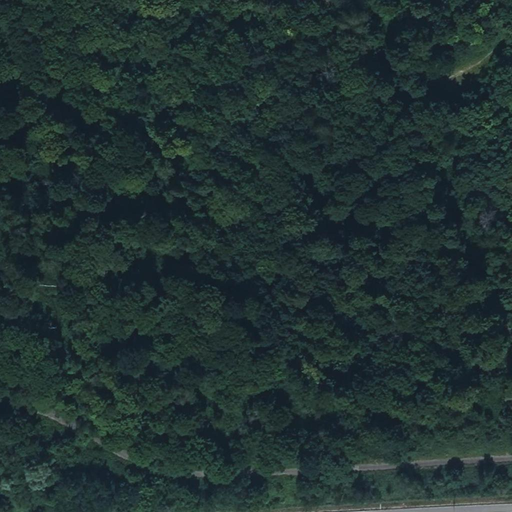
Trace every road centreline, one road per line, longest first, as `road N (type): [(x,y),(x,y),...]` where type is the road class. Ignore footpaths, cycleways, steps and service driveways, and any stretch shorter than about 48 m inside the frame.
road 1 (track): [(0,398),(150,468),(181,473),(292,476),(511,459)]
road 2 (track): [(511,0),(482,65),(462,80),(403,93)]
